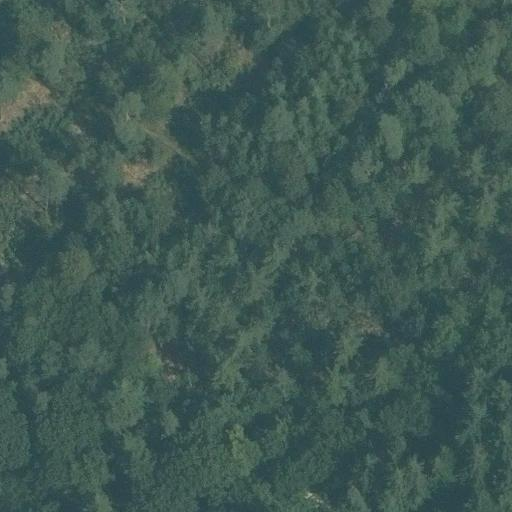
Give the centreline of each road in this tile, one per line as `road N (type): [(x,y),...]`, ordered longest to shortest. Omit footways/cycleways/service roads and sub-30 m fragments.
road 1 (track): [(263,506),(0,322)]
road 2 (track): [(511,361),(254,511)]
